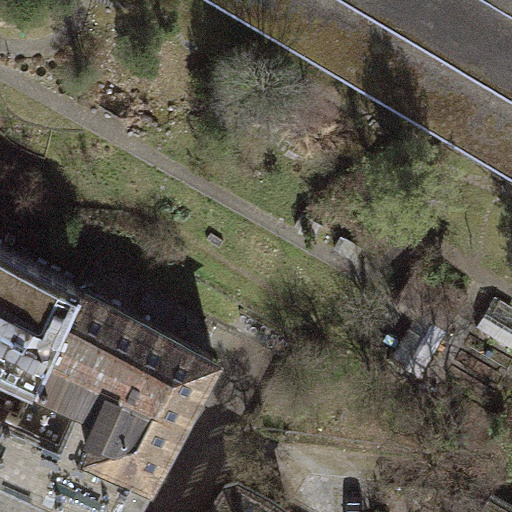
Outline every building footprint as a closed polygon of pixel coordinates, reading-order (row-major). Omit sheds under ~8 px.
[(511,0),(229,0),(496,154),(511,126),(511,0)] [(511,126),(496,154),(511,164),(511,126)] [(0,413),(4,404),(0,402),(0,358),(38,374),(80,285),(0,241),(0,413)] [(468,294),(421,267),(406,292),(422,303),(390,357),(419,375),(468,294)] [(215,354),(80,285),(38,374),(21,411),(4,404),(0,413),(0,496),(33,511),(127,511),(161,453),(215,354)] [(511,305),(494,295),(473,329),(511,352),(511,305)] [(284,511),(287,508),(241,483),(223,484),(204,511),(284,511)] [(33,511),(0,496),(0,511),(33,511)] [(511,511),(511,509),(489,496),(480,511),(469,506),(465,511),(511,511)]
